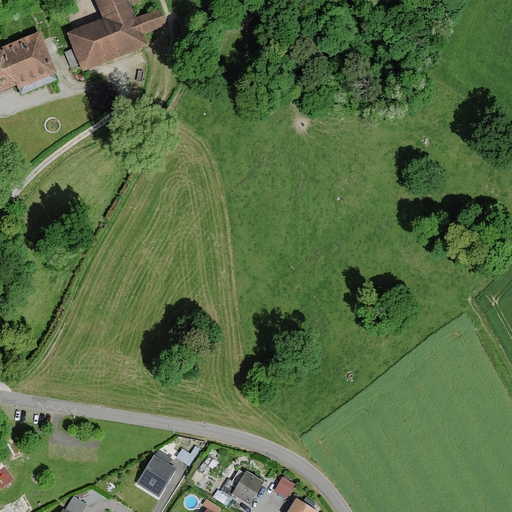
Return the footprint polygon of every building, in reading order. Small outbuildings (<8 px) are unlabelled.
[(95,0),(102,17),(67,32),(83,71),(148,45),(144,34),(166,25),(159,9),(136,18),(129,0),(95,0)] [(57,73),(40,31),(2,46),(3,49),(0,50),(0,91),(17,84),(21,94),(57,80),(55,74),(57,73)] [(189,455),(181,450),(175,459),(188,467),(198,450),(194,447),(189,455)] [(170,461),(157,452),(136,484),(158,498),(177,470),(168,464),(170,461)] [(266,487),(247,474),(233,495),(252,507),(266,487)] [(275,491),(288,498),(295,483),(282,476),(275,491)] [(83,511),(87,507),(74,498),(64,511),(83,511)] [(219,511),(220,510),(206,501),(202,507),(209,511),(219,511)] [(314,511),(297,501),(289,511),(314,511)]
